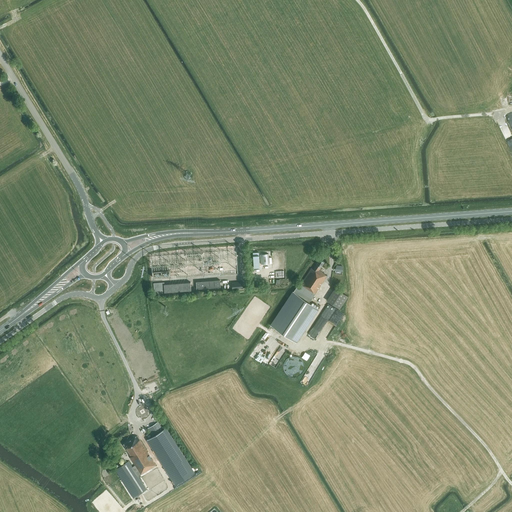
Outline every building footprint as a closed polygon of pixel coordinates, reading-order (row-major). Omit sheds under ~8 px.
[(319,270),(324,262),(320,259),(313,269),(311,268),(300,285),(298,284),(270,325),(296,342),(304,331),(319,309),(309,303),(327,276),(323,273),(319,270)] [(196,282),(197,289),(220,287),(220,280),(196,282)] [(191,290),(190,282),(164,284),(164,282),(153,283),(154,291),(164,290),(164,292),(191,290)] [(339,309),(345,300),(348,296),(335,288),(327,301),(339,309)] [(268,339),(258,356),(262,359),(270,347),(271,348),(274,344),(272,343),(272,342),(268,339)] [(282,344),(269,362),(275,367),(288,349),(282,344)] [(307,360),(310,355),(305,351),(301,357),(307,360)] [(302,360),(301,359),(300,358),(299,357),(297,357),(296,356),(295,356),(293,356),(292,356),(291,356),(289,357),(288,358),(287,358),(286,359),(285,360),(284,362),(284,363),(283,364),(283,365),(283,367),(283,368),(284,370),(284,371),(285,372),(286,373),(286,374),(288,375),(289,376),(290,376),(291,377),(293,377),(294,377),(295,377),(297,377),(298,376),(299,376),(300,375),(301,374),(302,373),(303,372),(304,370),(304,369),(304,368),(304,366),(304,365),(304,364),(303,362),(303,361),(302,360)] [(166,429),(163,430),(158,422),(148,429),(153,437),(147,441),(175,486),(195,474),(166,429)] [(156,465),(137,436),(123,445),(126,449),(130,455),(131,457),(130,458),(135,466),(132,467),(129,461),(115,470),(134,498),(147,490),(137,474),(139,472),(141,475),(156,465)]
